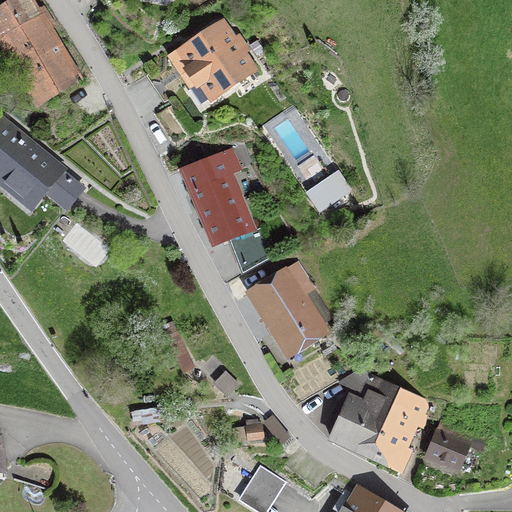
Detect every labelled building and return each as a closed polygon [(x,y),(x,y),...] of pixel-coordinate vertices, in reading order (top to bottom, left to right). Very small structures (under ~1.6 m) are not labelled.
[(35,15),(26,0),(17,0),(0,10),(0,40),(37,103),(74,81),(46,33),(54,27),(44,10),(35,15)] [(230,42),(219,27),(182,52),(193,68),(186,72),(196,86),(202,82),(213,98),(250,72),(239,57),(245,53),(235,39),(230,42)] [(65,210),(81,191),(0,124),(0,181),(30,206),(42,191),(65,210)] [(181,170),(212,243),(247,229),(230,188),(231,188),(227,176),(238,172),(230,150),(181,170)] [(283,271),(248,292),(290,358),(323,336),(317,325),(329,318),(296,265),(284,272),(283,271)] [(338,428),(332,439),(368,456),(398,393),(364,374),(355,389),(345,412),(337,409),(330,425),(338,428)] [(368,456),(400,471),(408,455),(404,453),(418,422),(424,425),(430,412),(398,393),(368,456)] [(441,421),(436,432),(435,431),(424,456),(458,470),(468,448),(480,453),(485,439),(441,421)] [(255,511),(266,511),(283,483),(259,469),(240,503),(255,511)] [(392,511),(358,492),(346,511),(392,511)]
